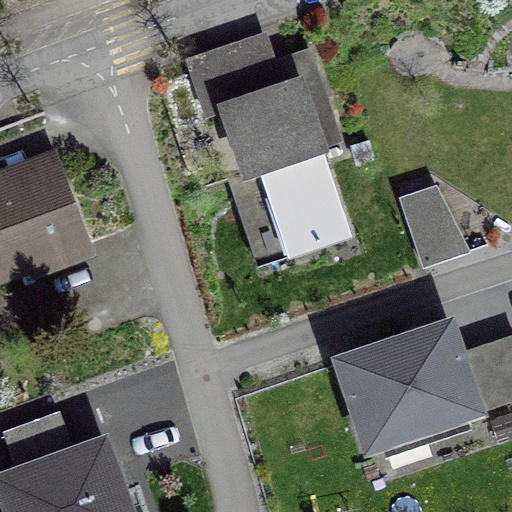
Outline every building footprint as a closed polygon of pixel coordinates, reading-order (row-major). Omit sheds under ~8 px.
[(342,148),(309,53),(276,65),(266,34),(180,63),(203,129),(218,124),(241,194),(261,187),(288,265),(353,243),(325,162),(330,160),(327,153),(342,148)] [(64,175),(0,199),(0,291),(95,256),(64,175)] [(435,187),(401,198),(424,267),(468,252),(435,187)] [(452,325),(333,365),(366,464),(486,424),(483,415),(462,356),(452,325)] [(511,339),(462,356),(483,415),(511,405),(511,339)] [(132,511),(107,443),(0,481),(0,503),(3,511),(132,511)]
